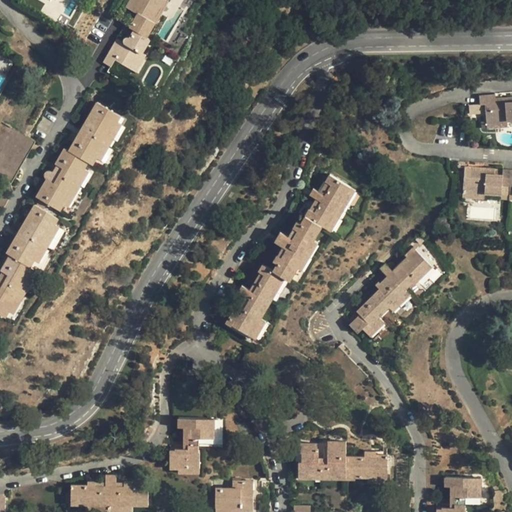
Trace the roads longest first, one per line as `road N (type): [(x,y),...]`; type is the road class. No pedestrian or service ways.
road 1 (residential): [(0,440),(58,429),(101,391),(150,287),(299,72),(336,51)]
road 2 (residential): [(203,344),(202,311),(243,245),(284,205),(336,51)]
road 3 (residential): [(203,344),(175,357),(166,371),(165,425),(154,450),(129,463),(0,487)]
road 4 (residential): [(511,158),(419,147),(406,132),(408,116),(456,95),(511,85)]
road 5 (residential): [(511,485),(455,376),(452,342),(465,318),(511,299)]
road 6 (residential): [(420,511),(421,438),(389,379),(332,322)]
road 7 (residential): [(280,511),(279,463),(241,379),(203,344)]
road 8 (residential): [(336,51),(511,39)]
road 9 (residential): [(68,88),(70,103),(0,228)]
